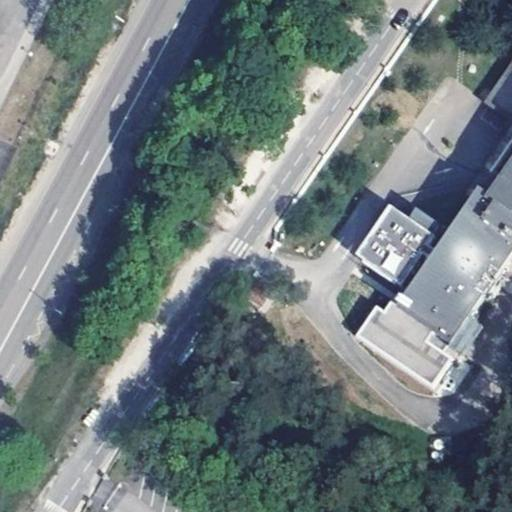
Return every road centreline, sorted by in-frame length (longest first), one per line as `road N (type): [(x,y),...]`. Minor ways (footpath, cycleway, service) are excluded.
road 1 (residential): [(56,511),(406,0)]
road 2 (secondary): [(180,0),(0,335)]
road 3 (unknown): [(248,251),(407,367),(440,368),(511,305)]
